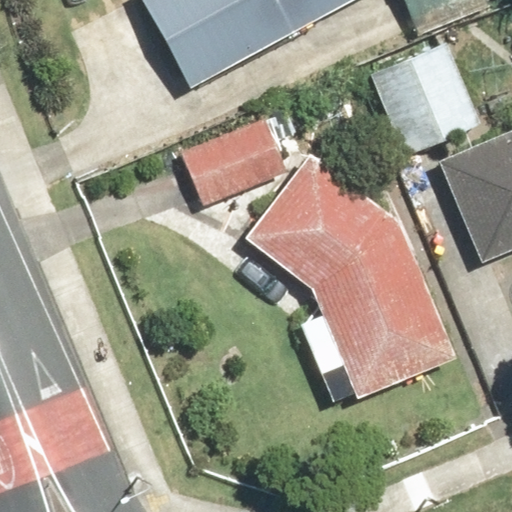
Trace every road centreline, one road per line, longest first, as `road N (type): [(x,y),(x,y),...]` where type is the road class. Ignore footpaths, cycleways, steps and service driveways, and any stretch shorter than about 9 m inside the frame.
road 1 (tertiary): [(0,351),(105,511)]
road 2 (tertiary): [(25,511),(0,390)]
